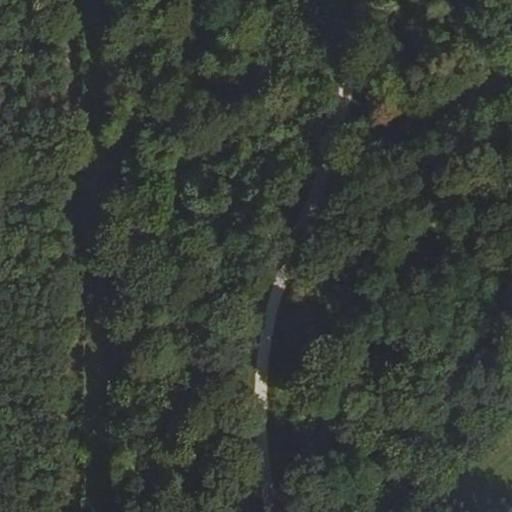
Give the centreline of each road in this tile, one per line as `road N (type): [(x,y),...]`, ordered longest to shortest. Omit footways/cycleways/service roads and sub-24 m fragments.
road 1 (track): [(272,511),(265,334),(323,182)]
road 2 (track): [(323,182),(416,123),(511,78)]
road 3 (track): [(323,182),(359,0)]
